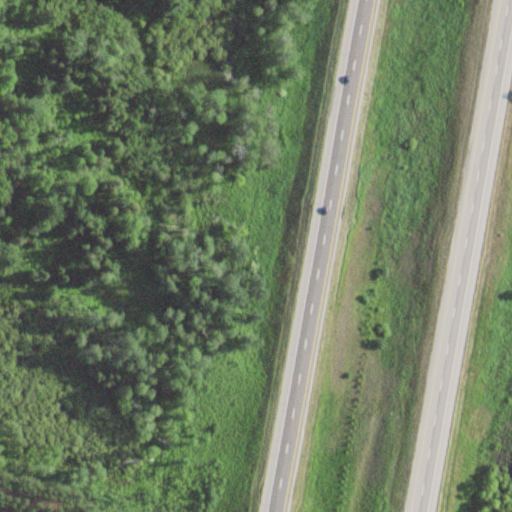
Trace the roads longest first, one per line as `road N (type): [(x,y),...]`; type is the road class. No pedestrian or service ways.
road 1 (motorway): [(417,511),(507,0)]
road 2 (motorway): [(363,0),(273,511)]
